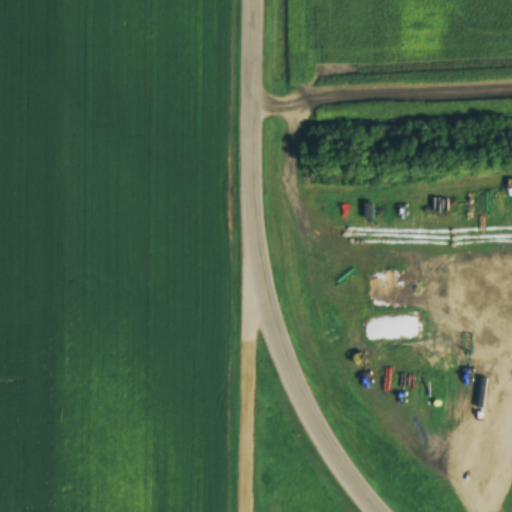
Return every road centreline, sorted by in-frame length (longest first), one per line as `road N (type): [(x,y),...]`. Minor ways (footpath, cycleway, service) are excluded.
road 1 (tertiary): [(261,284),(263,0)]
road 2 (tertiary): [(378,511),(300,385),(261,284)]
road 3 (residential): [(255,511),(261,284)]
